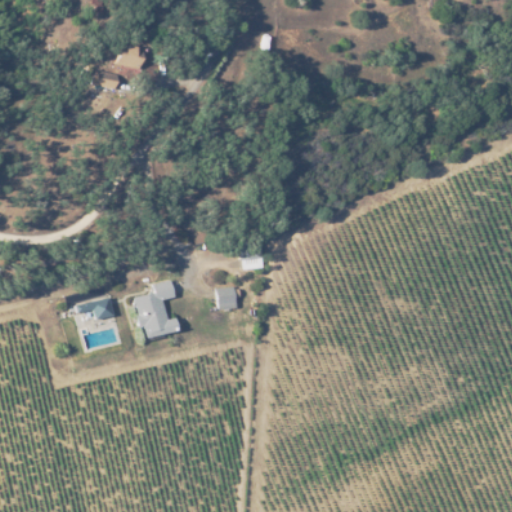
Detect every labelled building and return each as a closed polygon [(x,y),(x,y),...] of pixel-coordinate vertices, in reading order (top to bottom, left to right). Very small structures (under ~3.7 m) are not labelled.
[(96,12),(100,0),(87,0),(84,8),(96,12)] [(105,46),(102,61),(134,68),(139,48),(112,42),(111,48),(105,46)] [(111,88),(113,73),(92,71),(90,85),(111,88)] [(256,258),(255,240),(234,240),(235,259),(256,258)] [(141,338),(173,331),(170,317),(162,319),(158,300),(170,298),(166,280),(147,284),(149,293),(128,297),(134,327),(138,326),(141,338)] [(213,309),(231,308),(230,287),(212,287),(213,309)] [(71,305),(74,312),(88,308),(91,319),(109,314),(104,296),(71,305)]
